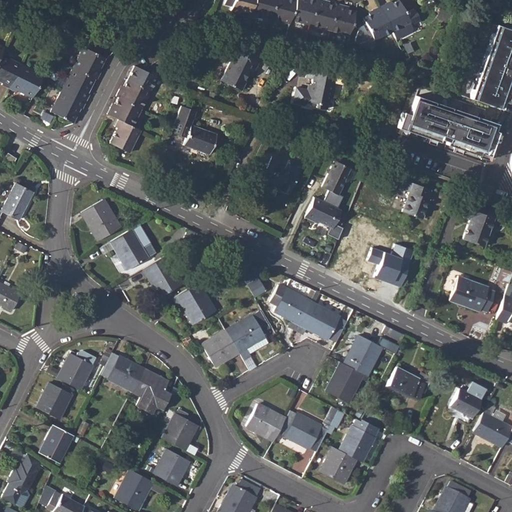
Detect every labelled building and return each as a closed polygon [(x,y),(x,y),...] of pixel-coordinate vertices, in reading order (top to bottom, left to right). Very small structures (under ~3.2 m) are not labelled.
[(253,0),(224,0),(224,3),(232,6),(231,10),(250,15),(250,13),(253,0)] [(253,0),(250,13),(269,18),(274,0),(253,0)] [(274,0),(269,18),(288,23),(289,19),(294,0),(274,0)] [(294,0),(289,19),(309,24),(315,1),(313,0),(294,0)] [(315,0),(315,1),(309,24),(328,29),(335,6),(323,2),(323,0),(315,0)] [(386,2),(379,6),(392,31),(396,39),(411,31),(412,27),(410,24),(419,20),(414,8),(405,12),(398,0),(396,0),(388,5),(386,2)] [(335,6),(328,29),(348,34),(354,10),(343,7),(343,5),(335,3),(335,6)] [(392,31),(379,6),(372,10),(373,12),(363,17),(365,24),(359,27),(355,42),(371,46),(373,40),(374,40),(392,31)] [(494,24),(469,98),(500,108),(503,101),(506,102),(509,93),(506,91),(511,73),(511,28),(510,27),(510,29),(494,24)] [(233,50),(218,79),(240,89),(244,80),(242,80),(246,73),(250,75),(257,62),(255,61),(260,52),(239,41),(234,51),(233,50)] [(83,44),(72,66),(94,77),(96,78),(100,70),(98,69),(105,55),(83,44)] [(0,80),(1,81),(0,83),(8,87),(19,63),(0,52),(0,80)] [(19,63),(8,87),(15,90),(16,88),(31,96),(40,78),(42,75),(19,63)] [(119,88),(115,95),(118,96),(140,107),(149,89),(156,76),(134,65),(127,78),(121,89),(119,88)] [(72,66),(61,88),(85,100),(89,92),(87,91),(94,77),(72,66)] [(309,84),(308,88),(314,90),(308,101),(313,102),(313,107),(324,109),(327,95),(331,96),(336,74),(333,73),(309,68),(306,68),(304,75),(311,77),(309,84)] [(85,100),(61,88),(50,110),(72,121),(80,106),(82,107),(85,100)] [(305,89),(302,100),(308,101),(314,90),(308,88),(308,90),(305,89)] [(402,111),(396,127),(420,135),(421,132),(446,141),(445,143),(477,155),(478,151),(487,155),(496,131),(492,130),(495,123),(415,95),(409,113),(402,111)] [(110,106),(106,113),(118,119),(131,125),(140,107),(118,96),(112,107),(110,106)] [(184,137),(182,144),(207,153),(215,134),(201,129),(189,124),(194,110),(180,105),(170,132),(184,137)] [(131,125),(118,119),(114,126),(116,126),(109,142),(127,151),(139,129),(131,125)] [(6,153),(1,160),(9,165),(14,159),(6,153)] [(271,156),(262,174),(270,178),(269,180),(278,184),(276,189),(286,193),(295,174),(299,165),(288,159),(283,168),(277,164),(279,160),(271,156)] [(334,160),(320,186),(337,195),(344,180),(343,179),(348,168),(334,160)] [(408,192),(401,211),(421,218),(428,198),(427,198),(430,189),(406,180),(403,190),(408,192)] [(14,183),(0,209),(0,211),(16,219),(30,192),(14,183)] [(312,197),(302,216),(311,220),(312,218),(326,224),(335,208),(312,197)] [(101,199),(79,212),(96,240),(118,227),(101,199)] [(464,207),(462,216),(469,219),(462,238),(482,246),(494,211),(469,201),(467,208),(464,207)] [(136,225),(109,241),(126,270),(153,254),(136,225)] [(342,256),(348,259),(356,262),(355,263),(362,266),(362,267),(369,270),(377,251),(370,248),(372,244),(350,235),(342,256)] [(164,256),(142,269),(159,296),(180,284),(164,256)] [(238,258),(235,264),(238,267),(239,265),(246,269),(249,264),(238,258)] [(233,261),(226,266),(230,273),(238,269),(233,261)] [(511,271),(500,267),(496,278),(498,279),(498,280),(507,283),(508,280),(511,271)] [(457,276),(448,299),(478,310),(478,309),(485,311),(493,291),(486,288),(486,286),(457,276)] [(257,278),(246,284),(253,295),(254,297),(265,291),(257,278)] [(0,283),(0,304),(10,309),(18,293),(0,283)] [(197,283),(170,298),(174,305),(179,302),(192,323),(213,311),(197,283)] [(272,311),(289,320),(297,324),(309,301),(277,285),(268,302),(275,306),(272,311)] [(511,297),(503,294),(494,318),(505,323),(506,320),(511,322),(511,297)] [(345,320),(309,301),(297,324),(305,328),(334,342),(345,320)] [(258,310),(225,330),(237,352),(242,360),(249,356),(248,354),(274,338),(258,310)] [(383,325),(380,332),(396,340),(399,334),(383,325)] [(237,352),(225,330),(201,344),(213,365),(237,352)] [(357,335),(342,364),(362,374),(365,376),(379,346),(392,353),(396,345),(397,345),(379,336),(375,344),(357,335)] [(68,353),(55,378),(78,390),(91,365),(95,357),(82,351),(76,353),(75,356),(68,353)] [(117,356),(106,379),(130,392),(142,369),(117,356)] [(342,364),(339,362),(324,390),(347,402),(362,374),(342,364)] [(407,397),(414,400),(422,385),(427,376),(419,371),(416,377),(394,366),(383,387),(391,391),(391,390),(407,398),(407,397)] [(142,369),(130,392),(139,396),(134,406),(150,414),(154,407),(161,410),(169,393),(162,390),(166,382),(142,369)] [(47,383),(35,407),(57,419),(70,394),(47,383)] [(457,388),(448,406),(470,417),(479,399),(478,399),(466,393),(457,388)] [(486,403),(472,432),(500,447),(504,439),(507,435),(511,427),(490,416),(494,407),(486,403)] [(246,427),(271,440),(283,419),(257,406),(246,427)] [(330,406),(322,420),(329,423),(330,421),(336,409),(330,406)] [(176,408),(160,438),(183,450),(187,443),(196,425),(190,422),(185,419),(186,416),(187,414),(176,408)] [(306,450),(318,427),(320,424),(295,411),(288,408),(283,419),(275,434),(282,437),(306,450)] [(336,409),(330,421),(336,424),(342,412),(336,409)] [(353,418),(337,450),(353,459),(359,462),(368,445),(377,428),(359,419),(358,421),(353,418)] [(46,442),(40,454),(58,464),(70,440),(75,443),(78,438),(69,433),(52,424),(43,441),(46,442)] [(337,450),(331,447),(318,472),(340,484),(353,459),(337,450)] [(166,449),(153,474),(175,485),(188,461),(166,449)] [(38,462),(26,453),(20,464),(18,462),(14,470),(12,469),(7,478),(9,479),(0,495),(0,498),(11,505),(17,495),(26,490),(35,473),(33,471),(38,462)] [(129,470),(128,469),(113,498),(135,510),(151,481),(129,470)] [(511,472),(508,471),(503,480),(509,484),(511,478),(511,472)] [(445,488),(432,511),(467,511),(471,506),(465,502),(467,499),(466,498),(469,492),(449,481),(446,488),(445,488)] [(154,482),(151,488),(161,492),(164,486),(154,482)] [(231,485),(216,511),(244,511),(253,497),(235,487),(231,485)] [(51,511),(79,511),(83,506),(61,494),(60,495),(53,491),(44,508),(52,511),(51,511)]
